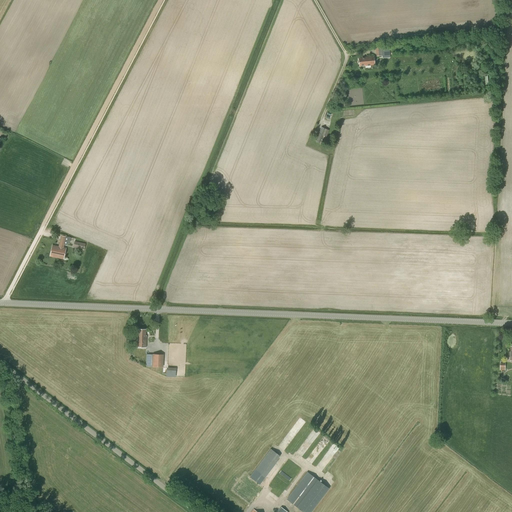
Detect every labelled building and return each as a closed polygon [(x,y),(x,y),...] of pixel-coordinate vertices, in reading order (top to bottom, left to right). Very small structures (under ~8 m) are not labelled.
[(382,56),(382,58),(390,58),(389,46),(390,46),(390,44),(375,45),(376,56),(382,56)] [(358,58),(359,66),(364,65),(364,66),(374,65),(373,57),(364,57),(364,58),(358,58)] [(316,141),(320,143),(323,136),(326,137),(329,130),(321,127),(316,141)] [(66,237),(61,236),(60,239),(58,247),(56,246),(52,245),(50,256),(63,259),(66,248),(63,248),(64,244),(66,237)] [(74,241),(73,247),(84,250),(85,244),(74,241)] [(136,336),(136,347),(146,347),(146,336),(145,336),(146,330),(138,329),(137,336),(136,336)] [(152,367),(163,367),(164,355),(152,354),(152,367)] [(280,456),(271,449),(249,477),(259,485),(278,461),(277,460),(280,456)] [(307,473),(287,499),(297,508),(299,509),(303,511),(310,511),(329,489),(320,482),(308,473),(307,473)]
